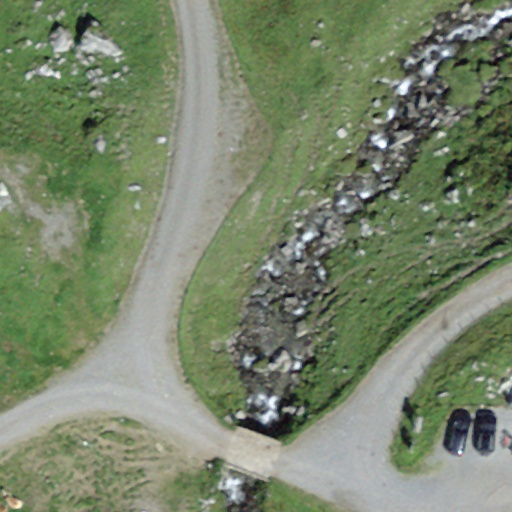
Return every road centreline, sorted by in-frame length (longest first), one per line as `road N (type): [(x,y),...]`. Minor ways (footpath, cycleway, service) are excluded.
road 1 (track): [(64,404),(125,388),(225,449),(304,470),(357,444),(404,406),(450,333),(511,295)]
road 2 (track): [(175,0),(191,186),(125,388)]
